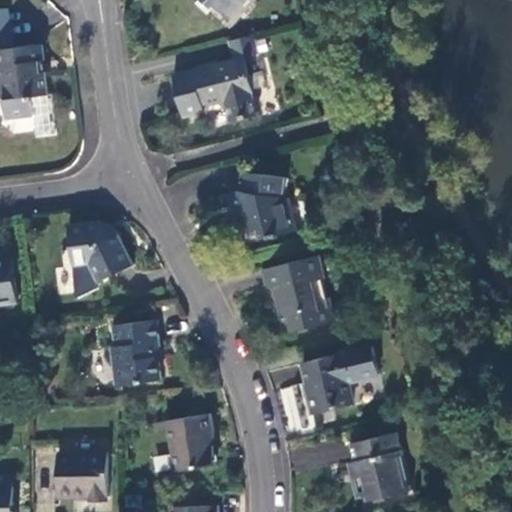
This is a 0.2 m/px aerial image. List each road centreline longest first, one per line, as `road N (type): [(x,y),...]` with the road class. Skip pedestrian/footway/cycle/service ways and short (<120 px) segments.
road 1 (residential): [(128,186),(239,379),(265,511)]
road 2 (residential): [(101,20),(128,186)]
road 3 (residential): [(128,186),(0,204)]
